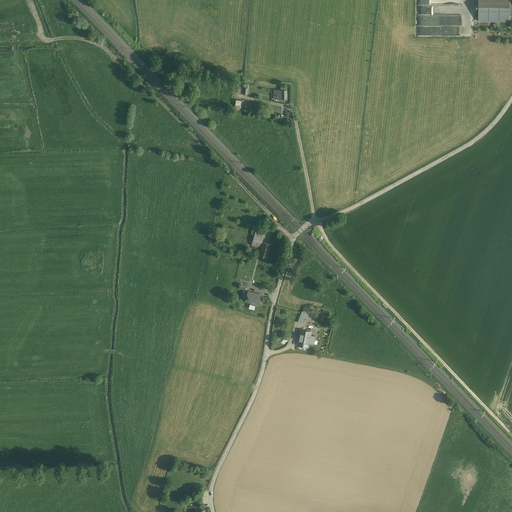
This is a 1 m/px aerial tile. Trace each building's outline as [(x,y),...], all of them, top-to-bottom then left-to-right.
[(511,0),(477,0),(478,22),(504,22),(504,19),(509,19),(509,20),(511,20),(511,29),(511,28),(511,0)] [(261,99),(263,83),(257,82),(255,98),(261,99)] [(274,90),(275,99),(286,99),(286,90),(274,90)] [(260,248),(265,232),(252,229),(251,233),(254,234),(251,245),(260,248)] [(259,255),(267,258),(271,245),(263,242),(259,255)] [(247,291),(244,302),(260,306),(263,295),(247,291)] [(298,322),(303,324),(308,312),(303,309),(298,322)] [(311,332),(299,330),(296,346),(308,348),(311,332)]
